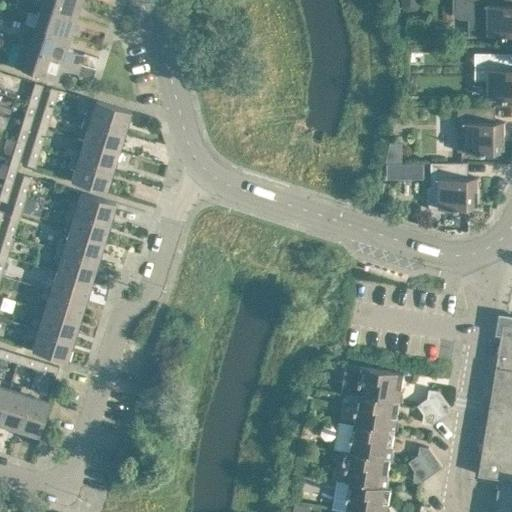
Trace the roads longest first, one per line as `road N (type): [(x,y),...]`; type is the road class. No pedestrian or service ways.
road 1 (residential): [(0,472),(47,486),(70,475),(119,321),(151,286),(173,215),(203,168)]
road 2 (residential): [(480,254),(433,252),(224,183),(203,168)]
road 3 (residential): [(203,168),(190,151),(153,22),(138,0)]
road 4 (residential): [(461,511),(454,499),(480,333)]
